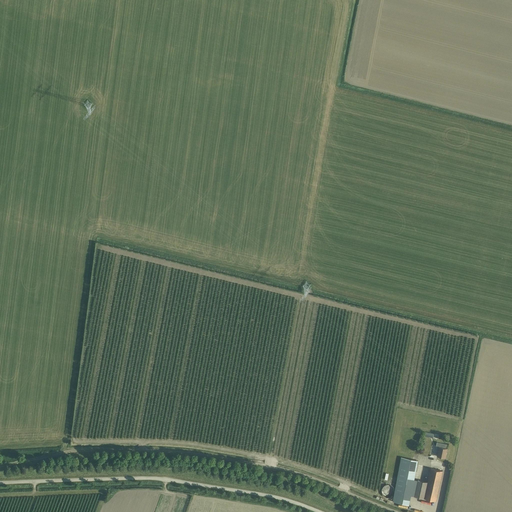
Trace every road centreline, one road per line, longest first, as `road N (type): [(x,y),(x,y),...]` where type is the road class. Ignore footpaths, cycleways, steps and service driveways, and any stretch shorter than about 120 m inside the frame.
road 1 (track): [(383,507),(283,467),(166,452),(78,451),(0,466)]
road 2 (unclassified): [(318,511),(167,480),(0,483)]
